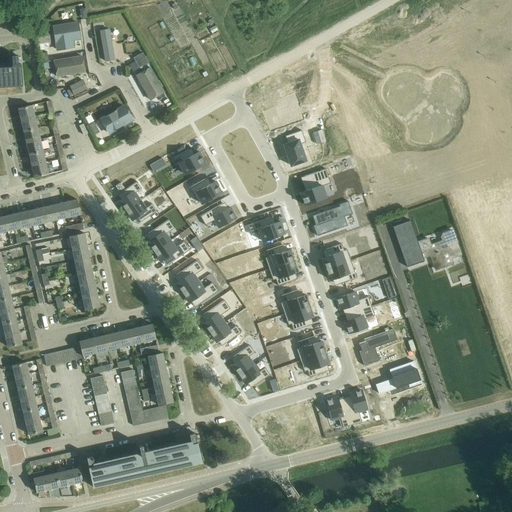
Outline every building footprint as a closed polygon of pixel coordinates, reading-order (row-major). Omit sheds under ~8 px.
[(53,26),(57,50),(75,47),(74,40),(81,39),(78,22),(53,26)] [(110,28),(99,30),(104,61),(115,59),(110,28)] [(49,29),(36,31),(39,44),(51,42),(49,29)] [(85,54),(55,60),(58,76),(88,71),(85,54)] [(133,59),(139,69),(148,64),(142,54),(133,59)] [(0,86),(22,85),(21,64),(18,64),(17,56),(12,56),(12,65),(4,65),(4,68),(0,67),(0,86)] [(152,66),(137,75),(151,100),(166,92),(152,66)] [(82,79),(70,84),(74,94),(86,88),(82,79)] [(46,101),(49,113),(54,112),(52,100),(46,101)] [(126,104),(101,119),(109,133),(135,119),(126,104)] [(18,109),(21,120),(35,117),(32,105),(18,109)] [(84,118),(94,135),(99,132),(93,122),(89,115),(84,118)] [(21,120),(24,132),(37,128),(35,117),(21,120)] [(24,132),(26,143),(40,140),(37,128),(24,132)] [(289,143),(286,144),(294,165),(309,160),(302,143),(307,141),(303,130),(286,136),(289,143)] [(40,140),(26,143),(29,154),(43,151),(40,140)] [(199,152),(192,156),(188,150),(173,159),(177,165),(179,164),(185,175),(205,163),(199,152)] [(29,154),(32,166),(45,163),(43,151),(29,154)] [(45,163),(32,166),(35,178),(48,174),(45,163)] [(309,190),(300,193),(304,205),(326,198),(322,186),(330,183),(326,169),(304,176),(309,190)] [(205,179),(189,188),(193,195),(196,193),(202,204),(222,193),(215,181),(208,185),(205,179)] [(123,199),(119,201),(126,211),(140,201),(135,193),(142,188),(137,181),(120,193),(123,199)] [(121,183),(116,186),(119,191),(124,188),(121,183)] [(77,200),(64,203),(68,218),(80,215),(77,200)] [(140,201),(126,211),(132,221),(136,218),(140,223),(157,211),(152,204),(146,208),(140,201)] [(339,205),(339,206),(312,216),(316,225),(314,226),(317,236),(348,226),(345,217),(353,214),(348,201),(339,205)] [(64,203),(52,206),(56,220),(68,218),(64,203)] [(222,204),(200,216),(205,225),(214,220),(219,228),(236,218),(230,208),(225,210),(222,204)] [(52,206),(40,208),(44,223),(56,220),(52,206)] [(40,208),(28,211),(31,226),(44,223),(40,208)] [(28,211),(16,214),(19,229),(31,226),(28,211)] [(16,214),(4,217),(7,232),(19,229),(16,214)] [(270,218),(248,225),(251,235),(259,232),(263,241),(284,234),(280,222),(272,224),(270,218)] [(152,240),(147,243),(154,252),(170,241),(166,234),(174,228),(169,220),(148,234),(152,240)] [(410,220),(393,227),(407,267),(424,261),(423,258),(431,255),(436,269),(453,263),(451,258),(461,254),(452,229),(443,233),(440,237),(442,241),(432,244),(430,239),(418,243),(410,220)] [(82,223),(69,226),(71,232),(83,230),(82,223)] [(69,237),(72,249),(87,246),(84,234),(69,237)] [(170,241),(154,252),(161,262),(165,259),(169,265),(190,250),(184,241),(175,247),(170,241)] [(25,246),(28,258),(33,257),(30,244),(25,246)] [(327,256),(322,258),(326,269),(351,261),(347,250),(344,251),(342,244),(325,250),(327,256)] [(268,257),(265,258),(269,269),(294,261),(290,250),(285,252),(283,245),(266,251),(268,257)] [(72,249),(75,261),(89,258),(87,246),(72,249)] [(8,262),(7,256),(1,258),(0,253),(0,264),(2,264),(8,262)] [(75,261),(77,273),(92,270),(89,258),(75,261)] [(180,281),(176,284),(182,293),(199,282),(194,275),(203,269),(197,261),(176,275),(180,281)] [(294,261),(269,269),(273,280),(276,279),(278,286),(295,280),(292,273),(297,272),(294,261)] [(351,261),(326,269),(330,280),(335,278),(337,285),(354,279),(351,273),(354,272),(351,261)] [(77,273),(80,285),(95,282),(92,270),(77,273)] [(80,285),(82,298),(97,294),(95,282),(80,285)] [(199,282),(182,293),(189,303),(193,300),(197,306),(218,291),(212,283),(204,288),(199,282)] [(0,288),(0,300),(10,298),(8,287),(0,288)] [(284,302),(281,303),(285,314),(309,306),(305,295),(300,297),(298,290),(282,296),(284,302)] [(355,292),(336,299),(340,310),(345,308),(347,314),(371,306),(368,297),(358,300),(355,292)] [(21,293),(12,294),(13,302),(22,301),(21,293)] [(97,294),(82,298),(85,310),(100,307),(97,294)] [(0,300),(0,312),(13,309),(10,298),(0,300)] [(207,320),(203,323),(210,333),(224,323),(220,316),(230,309),(224,300),(203,315),(207,320)] [(23,307),(26,318),(32,317),(29,306),(23,307)] [(309,306),(285,314),(288,325),(291,324),(294,331),(310,325),(308,319),(313,317),(309,306)] [(349,320),(344,322),(348,334),(367,327),(365,319),(374,316),(371,306),(347,314),(349,320)] [(0,312),(0,314),(2,324),(16,321),(13,309),(0,312)] [(26,318),(29,330),(35,328),(32,317),(26,318)] [(2,324),(5,335),(19,332),(16,321),(2,324)] [(224,323),(210,333),(216,342),(221,339),(224,344),(241,333),(236,326),(230,330),(224,323)] [(152,324),(139,327),(143,342),(156,339),(152,324)] [(139,327),(127,330),(131,345),(143,342),(139,327)] [(35,328),(29,330),(32,341),(37,340),(35,328)] [(365,342),(359,344),(361,351),(359,352),(364,366),(379,361),(375,348),(397,340),(393,329),(364,339),(365,342)] [(127,330),(115,333),(119,348),(131,345),(127,330)] [(19,332),(5,335),(8,347),(21,344),(19,332)] [(115,333),(103,336),(107,351),(119,348),(115,333)] [(94,354),(107,351),(103,336),(91,339),(94,354)] [(300,349),(297,350),(301,361),(325,352),(321,341),(316,343),(314,336),(298,342),(300,349)] [(94,354),(91,339),(79,341),(82,356),(94,354)] [(157,345),(144,348),(146,354),(158,352),(157,345)] [(236,362),(232,365),(239,375),(253,364),(248,357),(255,352),(250,345),(233,357),(236,362)] [(79,347),(62,351),(64,363),(81,359),(79,347)] [(64,363),(62,351),(44,355),(46,367),(64,363)] [(325,352),(301,361),(304,372),(307,371),(310,377),(326,371),(324,365),(329,363),(325,352)] [(147,356),(150,368),(165,365),(163,353),(147,356)] [(393,379),(376,385),(379,395),(409,385),(410,388),(422,384),(414,361),(390,370),(393,379)] [(12,365),(15,377),(28,374),(26,362),(12,365)] [(253,364),(239,375),(245,384),(250,381),(253,386),(270,375),(265,368),(259,372),(253,364)] [(150,368),(153,380),(168,377),(165,365),(150,368)] [(120,373),(122,379),(134,376),(133,370),(120,373)] [(15,377),(18,388),(31,385),(28,374),(15,377)] [(90,379),(91,385),(104,382),(103,376),(90,379)] [(122,379),(123,385),(136,382),(134,376),(122,379)] [(153,380),(155,393),(170,389),(168,377),(153,380)] [(91,385),(93,391),(105,388),(104,382),(91,385)] [(123,385),(125,390),(137,387),(136,382),(123,385)] [(18,388),(20,400),(34,397),(31,385),(18,388)] [(125,390),(126,396),(139,393),(137,387),(125,390)] [(93,391),(94,397),(107,394),(105,388),(93,391)] [(170,389),(155,393),(158,406),(173,402),(170,389)] [(351,399),(345,401),(352,425),(362,422),(359,412),(367,410),(361,390),(350,394),(351,399)] [(126,396),(127,402),(140,399),(139,393),(126,396)] [(94,397),(95,403),(108,400),(107,394),(94,397)] [(20,400),(23,411),(36,408),(34,397),(20,400)] [(337,397),(326,401),(332,420),(340,418),(343,428),(352,425),(345,401),(339,402),(337,397)] [(127,402),(129,408),(141,405),(140,399),(127,402)] [(95,403),(97,408),(109,405),(108,400),(95,403)] [(97,408),(98,414),(111,411),(109,405),(97,408)] [(130,414),(136,412),(142,411),(143,411),(141,405),(129,408),(130,414)] [(166,406),(143,411),(142,411),(145,423),(169,418),(166,406)] [(310,406),(269,418),(280,435),(298,430),(301,442),(318,437),(313,421),(312,419),(314,418),(310,406)] [(23,411),(26,423),(39,420),(36,408),(23,411)] [(98,414),(99,420),(112,417),(111,411),(98,414)] [(142,411),(136,412),(139,425),(145,423),(142,411)] [(136,412),(130,414),(133,426),(139,425),(136,412)] [(112,417),(99,420),(101,426),(113,423),(112,417)] [(39,420),(26,423),(28,434),(42,431),(39,420)] [(58,434),(56,428),(53,428),(47,430),(48,436),(58,434)] [(179,437),(181,446),(186,466),(202,462),(197,442),(195,433),(179,437)] [(141,455),(135,456),(139,476),(155,473),(150,453),(145,454),(143,445),(139,446),(141,455)] [(181,446),(166,449),(170,469),(186,466),(181,446)] [(166,449),(150,453),(155,473),(170,469),(166,449)] [(104,463),(102,454),(87,458),(89,467),(88,467),(93,487),(109,483),(104,463)] [(135,456),(120,460),(124,480),(139,476),(135,456)] [(120,460),(104,463),(109,483),(124,480),(120,460)] [(79,468),(68,471),(71,484),(82,482),(79,468)] [(68,471),(56,473),(59,487),(71,484),(68,471)] [(56,473),(45,476),(48,490),(59,487),(56,473)] [(48,490),(45,476),(33,479),(36,492),(48,490)]
